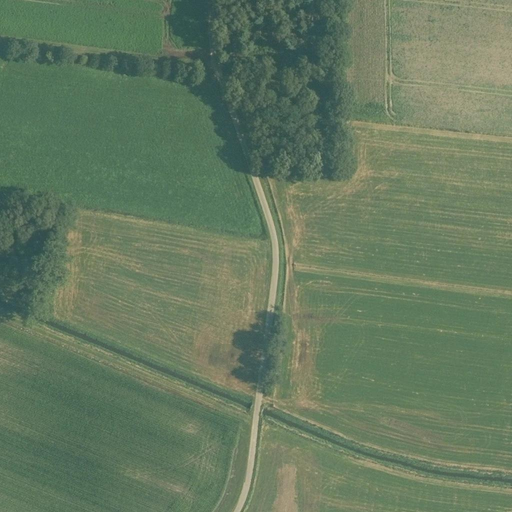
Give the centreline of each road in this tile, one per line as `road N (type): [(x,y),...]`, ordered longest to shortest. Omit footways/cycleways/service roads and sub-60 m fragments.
road 1 (track): [(236,511),(249,472),(277,266),(216,64),(214,0)]
road 2 (track): [(216,64),(0,39)]
